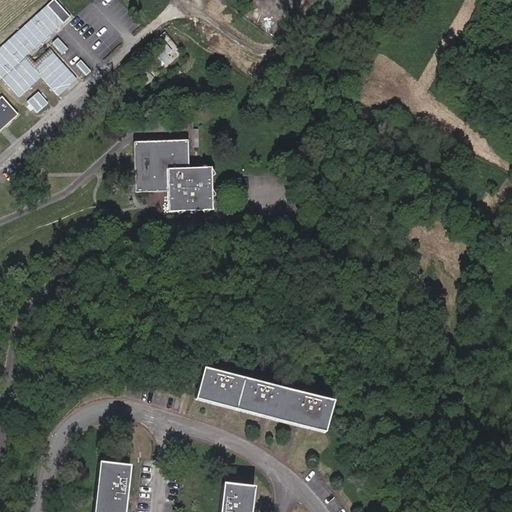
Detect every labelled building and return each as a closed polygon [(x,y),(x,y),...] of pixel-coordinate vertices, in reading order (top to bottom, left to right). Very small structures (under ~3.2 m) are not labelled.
[(54,1),(0,49),(0,75),(19,97),(41,76),(58,95),(76,79),(53,53),(33,71),(23,60),(69,18),(54,1)] [(176,40),(171,48),(181,54),(183,52),(179,48),(182,44),(176,40)] [(160,63),(156,69),(162,73),(166,67),(160,63)] [(48,103),(38,92),(27,101),(37,113),(48,103)] [(2,101),(0,102),(0,129),(16,116),(2,101)] [(215,207),(211,166),(188,167),(187,152),(134,155),(136,190),(169,189),(171,210),(215,207)] [(193,404),(323,439),(330,411),(202,376),(200,377),(193,404)] [(125,511),(130,466),(102,463),(97,511),(125,511)] [(230,511),(260,511),(262,499),(234,494),(230,511)]
